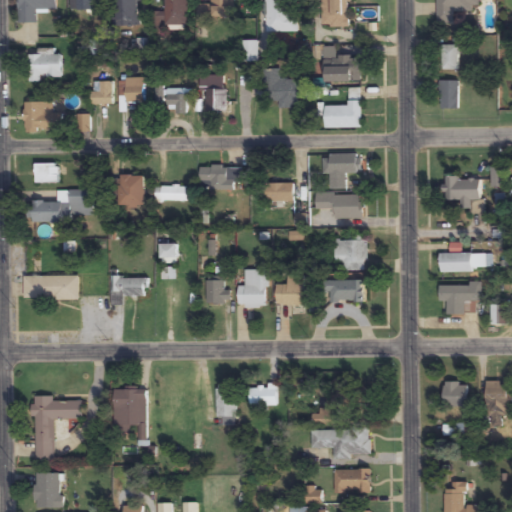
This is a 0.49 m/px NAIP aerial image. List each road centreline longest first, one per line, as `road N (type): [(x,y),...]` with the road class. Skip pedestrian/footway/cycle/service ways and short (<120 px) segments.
road 1 (residential): [(412,511),(404,0)]
road 2 (residential): [(511,344),(0,351)]
road 3 (residential): [(0,144),(511,141)]
road 4 (residential): [(7,511),(0,91)]
